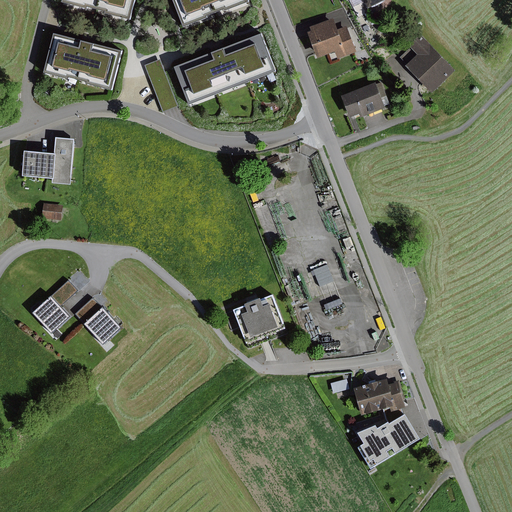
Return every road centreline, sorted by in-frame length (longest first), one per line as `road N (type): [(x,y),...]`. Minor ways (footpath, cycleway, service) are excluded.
road 1 (residential): [(0,274),(35,245),(125,244),(185,284),(219,338),(246,361),(321,369),(409,353)]
road 2 (residential): [(322,118),(232,141),(100,104),(0,138)]
road 3 (unclassified): [(409,353),(322,118)]
road 4 (track): [(511,80),(458,134),(384,141),(339,160)]
road 5 (residential): [(409,353),(477,511)]
road 6 (unclassified): [(322,118),(276,0)]
